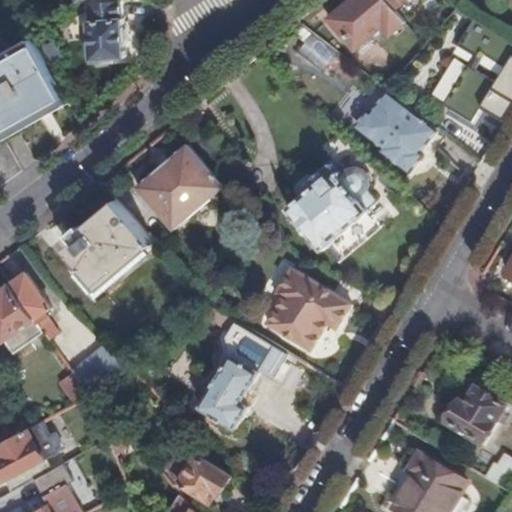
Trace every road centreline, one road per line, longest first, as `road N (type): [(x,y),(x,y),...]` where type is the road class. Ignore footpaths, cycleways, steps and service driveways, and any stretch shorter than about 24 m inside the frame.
road 1 (residential): [(0,227),(223,36)]
road 2 (residential): [(306,511),(439,296)]
road 3 (residential): [(439,296),(511,177)]
